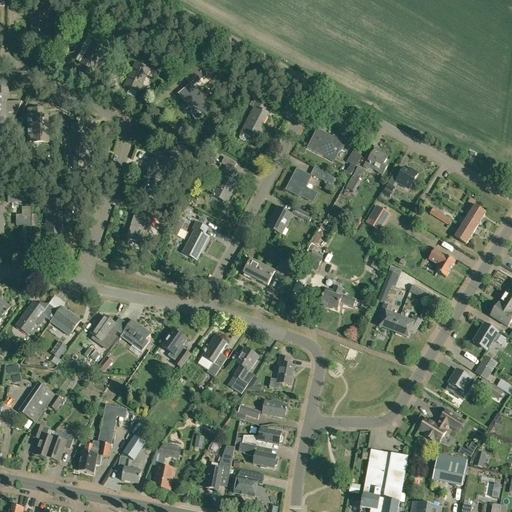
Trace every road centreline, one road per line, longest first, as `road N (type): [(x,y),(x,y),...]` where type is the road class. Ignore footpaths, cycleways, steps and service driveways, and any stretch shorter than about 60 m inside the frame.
road 1 (residential): [(307,422),(375,422),(392,414),(511,222)]
road 2 (residential): [(79,286),(126,144),(124,124),(0,59)]
road 3 (residential): [(204,310),(309,82)]
road 4 (residential): [(511,198),(309,82)]
road 5 (residential): [(307,422),(319,366),(313,347),(204,310)]
road 6 (primary): [(174,511),(2,478)]
road 7 (unclassified): [(309,82),(162,0)]
road 8 (residential): [(204,310),(79,286)]
